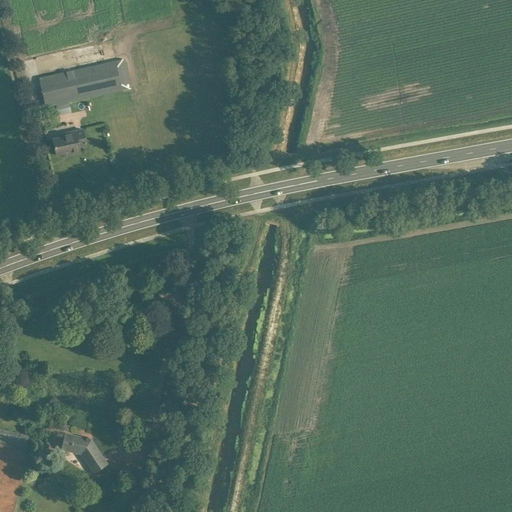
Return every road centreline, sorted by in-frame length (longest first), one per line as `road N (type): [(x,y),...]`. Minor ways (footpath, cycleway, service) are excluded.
road 1 (primary): [(0,268),(186,209),(511,145)]
road 2 (track): [(193,511),(257,211)]
road 3 (track): [(254,173),(276,159),(298,46),(288,0)]
road 4 (track): [(0,402),(19,325),(21,259)]
